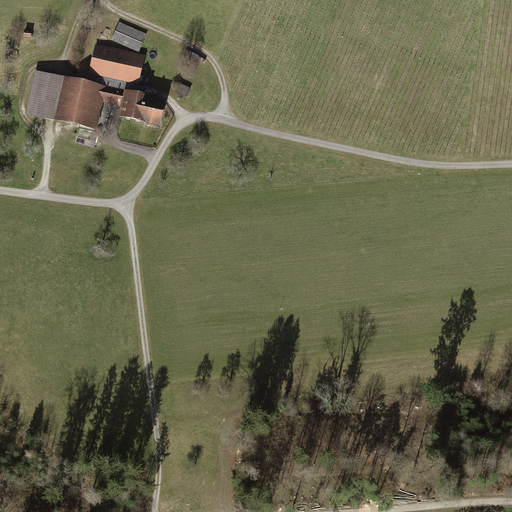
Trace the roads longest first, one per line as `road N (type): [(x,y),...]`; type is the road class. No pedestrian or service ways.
road 1 (unclassified): [(511,165),(409,162),(208,116),(182,120),(128,205),(0,190)]
road 2 (track): [(157,511),(161,464),(128,205)]
road 3 (track): [(96,0),(67,61),(29,75),(24,125),(53,132)]
road 4 (track): [(225,119),(225,89),(200,50),(104,0)]
road 5 (track): [(511,504),(384,511)]
